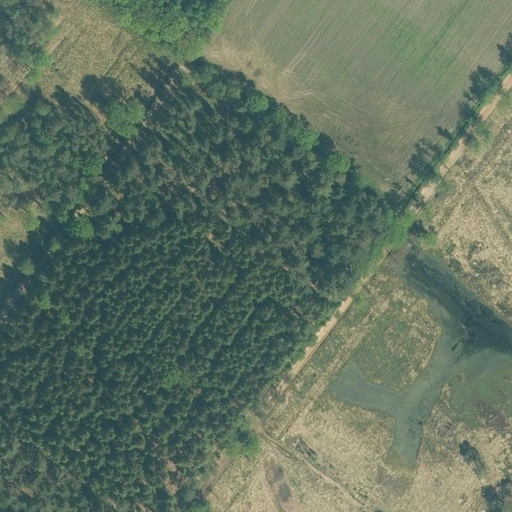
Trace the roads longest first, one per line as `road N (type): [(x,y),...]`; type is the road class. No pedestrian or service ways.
road 1 (track): [(0,317),(176,77),(183,45),(117,0)]
road 2 (track): [(251,425),(395,235)]
road 3 (track): [(395,235),(511,78)]
road 4 (track): [(0,423),(123,511)]
